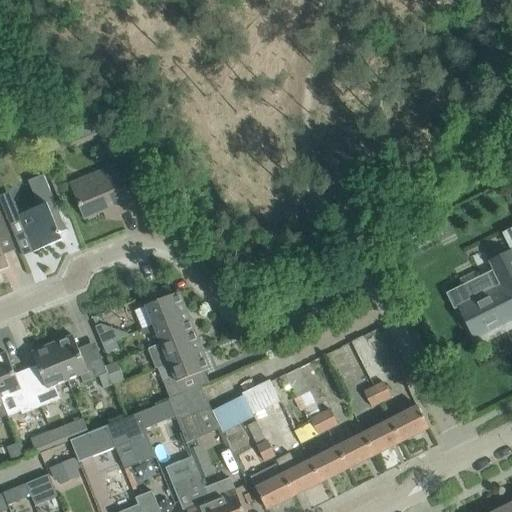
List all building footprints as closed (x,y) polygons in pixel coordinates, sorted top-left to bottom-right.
[(73,147),(89,141),(85,130),(68,136),(73,147)] [(98,173),(71,184),(78,201),(85,219),(114,208),(117,216),(134,209),(127,190),(119,173),(116,165),(98,173)] [(28,181),(39,207),(20,215),(10,192),(0,196),(0,201),(9,223),(17,241),(28,237),(34,252),(63,240),(60,235),(61,232),(59,231),(57,226),(64,223),(62,220),(55,203),(49,189),(43,175),(28,181)] [(0,269),(7,267),(0,248),(0,240),(10,236),(3,218),(0,211),(0,269)] [(511,252),(508,253),(490,262),(502,286),(459,307),(475,339),(511,320),(511,252)] [(169,286),(155,292),(145,296),(148,305),(146,306),(154,325),(184,313),(182,307),(185,306),(179,292),(173,295),(169,286)] [(187,319),(184,313),(154,325),(161,344),(195,331),(190,318),(187,319)] [(95,327),(99,338),(103,346),(115,341),(128,336),(128,334),(101,325),(95,327)] [(195,331),(161,344),(149,349),(157,368),(169,363),(199,351),(197,345),(200,343),(195,331)] [(73,335),(52,344),(67,381),(80,376),(83,384),(99,377),(104,389),(112,386),(107,374),(105,367),(104,365),(87,371),(81,354),(73,335)] [(118,349),(115,341),(103,346),(106,354),(118,349)] [(67,381),(52,344),(32,352),(40,371),(48,393),(37,398),(41,407),(60,399),(55,386),(67,381)] [(202,357),(199,351),(169,363),(175,378),(163,382),(170,398),(209,382),(204,371),(210,369),(205,356),(202,357)] [(6,353),(0,355),(0,396),(1,398),(7,414),(9,417),(21,411),(22,415),(32,411),(37,422),(45,418),(41,407),(37,398),(28,375),(17,379),(6,353)] [(105,367),(112,386),(125,381),(117,362),(105,367)] [(280,402),(269,381),(242,394),(255,418),(271,410),(270,407),(280,402)] [(374,387),(382,402),(392,397),(384,383),(374,387)] [(220,430),(213,414),(200,387),(177,396),(169,400),(186,443),(200,438),(220,430)] [(364,392),(372,407),(382,402),(374,387),(364,392)] [(222,434),(255,418),(244,398),(213,414),(220,430),(222,434)] [(429,429),(418,406),(391,420),(402,442),(429,429)] [(319,412),(328,430),(338,425),(329,407),(319,412)] [(328,430),(319,412),(310,417),(318,435),(328,430)] [(138,413),(107,426),(116,448),(131,442),(140,464),(156,457),(138,413)] [(402,442),(391,420),(364,434),(375,456),(402,442)] [(73,439),(83,461),(112,449),(102,427),(73,439)] [(375,456),(364,434),(337,447),(348,469),(375,456)] [(202,444),(200,438),(186,443),(189,449),(202,444)] [(256,446),(265,463),(276,457),(267,440),(256,446)] [(348,469),(337,447),(310,461),(321,483),(348,469)] [(290,454),(276,461),(294,497),(321,483),(310,461),(297,467),(290,454)] [(76,456),(54,467),(63,484),(85,473),(76,456)] [(294,497),(276,461),(283,474),(269,481),(266,474),(252,481),(258,493),(267,510),(294,497)] [(198,472),(171,483),(182,510),(186,508),(187,511),(214,511),(211,503),(209,499),(198,472)] [(37,504),(60,495),(51,473),(28,483),(37,504)] [(14,488),(3,493),(8,505),(19,501),(14,488)] [(220,494),(209,499),(211,503),(214,511),(244,511),(241,505),(235,488),(220,494)] [(159,511),(151,490),(136,496),(139,503),(142,511),(159,511)] [(142,511),(139,503),(116,511),(142,511)] [(511,511),(511,503),(498,511),(511,511)]
